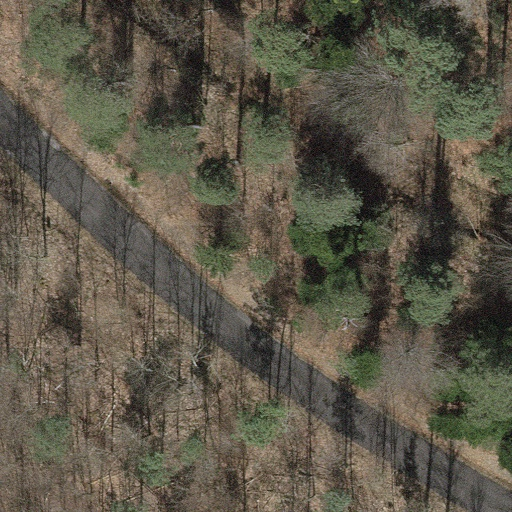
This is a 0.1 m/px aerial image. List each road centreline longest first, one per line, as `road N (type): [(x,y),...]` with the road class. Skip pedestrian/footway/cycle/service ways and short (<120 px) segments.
road 1 (unclassified): [(0,114),(177,298),(511,506)]
road 2 (track): [(511,234),(430,200),(176,60),(119,0)]
